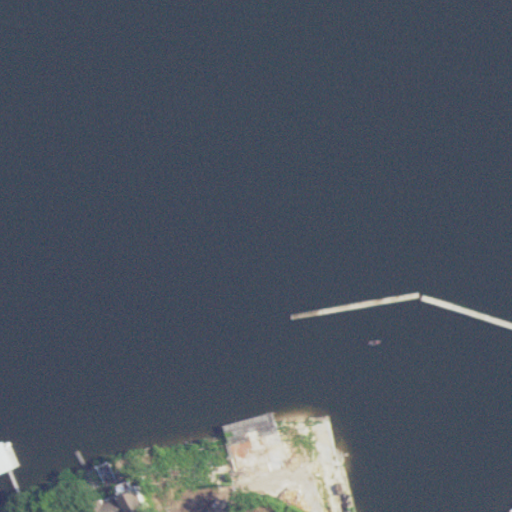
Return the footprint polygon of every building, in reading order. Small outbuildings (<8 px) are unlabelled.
[(56,427),(66,444),(78,436),(68,419),(56,427)] [(254,471),(294,471),(294,430),(254,430),(254,471)] [(20,468),(8,442),(0,445),(0,472),(2,476),(20,468)] [(325,511),(343,511),(343,510),(350,509),(343,460),(318,464),(325,511)] [(195,488),(224,488),(224,470),(195,470),(195,488)] [(133,498),(138,511),(160,511),(153,490),(133,498)]
